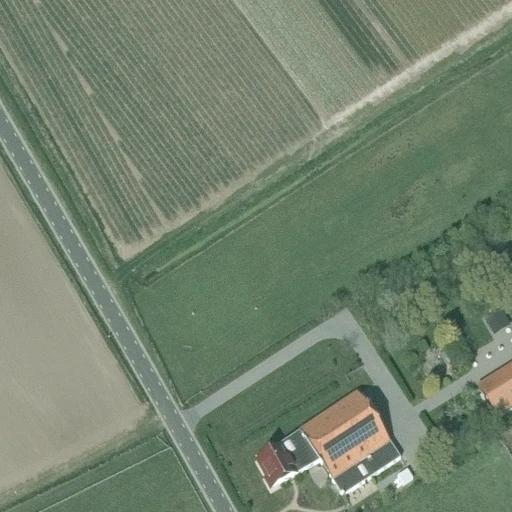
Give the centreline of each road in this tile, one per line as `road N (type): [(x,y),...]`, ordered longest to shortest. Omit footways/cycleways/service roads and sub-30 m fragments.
road 1 (track): [(511,21),(104,289)]
road 2 (unclassified): [(227,511),(0,117)]
